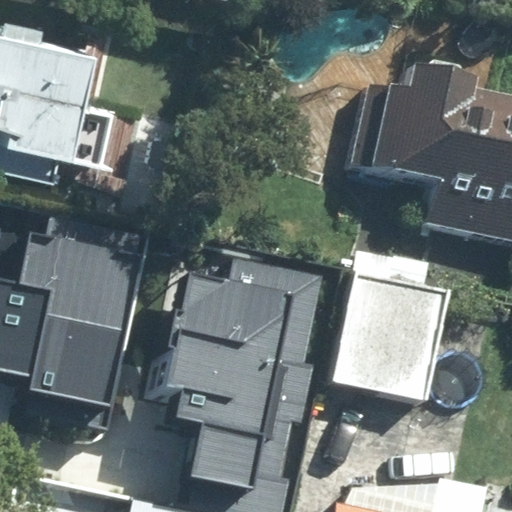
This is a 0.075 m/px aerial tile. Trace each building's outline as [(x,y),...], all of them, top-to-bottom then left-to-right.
[(77,42),(0,25),(0,166),(42,175),(47,148),(54,149),(77,42)] [(511,247),(511,103),(462,93),(464,83),(398,69),(392,94),(361,87),(335,210),(511,247)] [(0,256),(0,372),(18,377),(15,389),(88,405),(120,256),(5,232),(0,256)] [(179,424),(164,494),(243,511),(259,511),(262,495),(273,497),(322,264),(223,243),(215,281),(167,271),(136,415),(179,424)] [(323,385),(417,405),(441,295),(347,275),(323,385)] [(243,511),(164,494),(121,485),(117,505),(0,480),(0,511),(243,511)]
